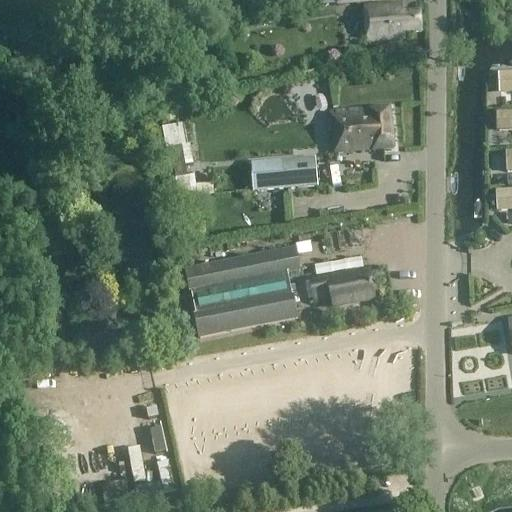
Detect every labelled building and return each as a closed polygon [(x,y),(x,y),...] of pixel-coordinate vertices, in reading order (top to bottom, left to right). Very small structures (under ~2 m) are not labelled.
[(421,33),(420,13),(402,14),(401,6),(363,9),(366,43),(404,40),(404,35),(421,33)] [(176,47),(178,70),(205,67),(202,44),(176,47)] [(511,74),(498,76),(499,94),(511,93),(511,74)] [(372,152),(393,150),(389,110),(330,116),(334,155),(372,152)] [(511,113),(495,114),(496,132),(511,131),(511,113)] [(314,159),(250,166),(253,194),(284,191),(316,188),(314,159)] [(511,192),(496,193),(497,213),(511,211),(511,192)] [(198,340),(296,320),(292,298),(291,298),(287,276),(299,273),(295,251),(185,273),(190,295),(195,317),(194,318),(198,340)] [(344,276),(309,283),(313,303),(331,299),(333,310),(373,302),(368,275),(344,279),(344,276)] [(451,334),(454,356),(473,353),(471,339),(505,333),(503,318),(488,320),(490,329),(451,334)] [(126,483),(100,487),(104,511),(130,507),(126,483)]
